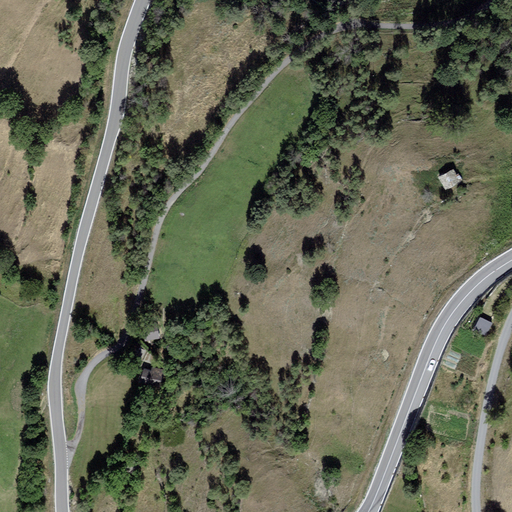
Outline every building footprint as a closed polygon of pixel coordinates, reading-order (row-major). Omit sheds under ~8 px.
[(438,173),(446,187),(461,179),(453,164),(438,173)] [(480,314),(475,324),(488,330),(493,320),(480,314)] [(144,330),(146,342),(160,340),(158,328),(144,330)] [(180,343),(167,349),(173,363),(186,357),(180,343)] [(165,376),(146,371),(143,383),(162,388),(165,376)] [(144,464),(128,459),(123,473),(139,478),(144,464)]
